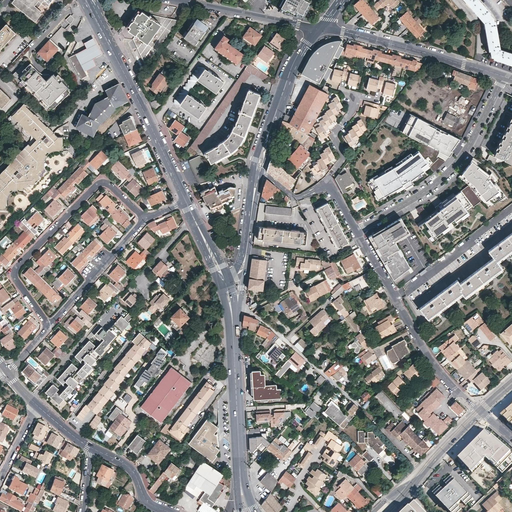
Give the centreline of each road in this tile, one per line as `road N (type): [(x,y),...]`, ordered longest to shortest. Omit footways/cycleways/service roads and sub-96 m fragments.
road 1 (residential): [(48,326),(15,267),(97,184),(110,185),(144,218)]
road 2 (secondary): [(185,201),(85,0)]
road 3 (residential): [(357,230),(437,181),(466,149),(501,75)]
road 4 (residential): [(357,230),(432,359),(478,409)]
road 5 (residential): [(318,27),(501,75)]
road 6 (residential): [(237,309),(264,321),(360,407)]
road 7 (secondary): [(240,480),(233,322)]
road 8 (secondary): [(258,171),(295,58),(318,27)]
road 9 (residential): [(144,218),(48,326)]
road 10 (residential): [(186,0),(318,27)]
road 11 (residential): [(258,171),(295,197),(330,186),(357,230)]
